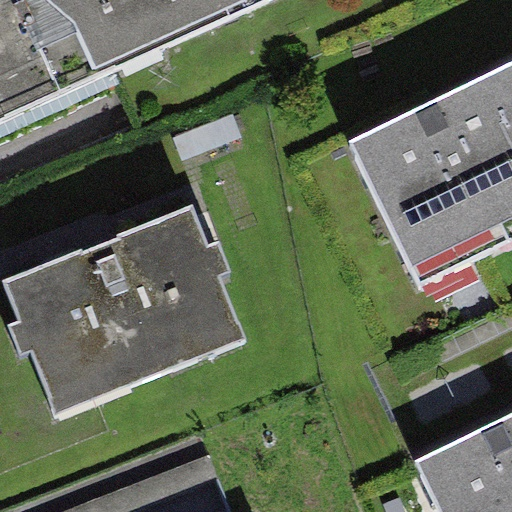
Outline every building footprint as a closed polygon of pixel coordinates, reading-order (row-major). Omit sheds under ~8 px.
[(0,0),(0,134),(115,83),(111,74),(276,0),(0,0)] [(511,76),(361,147),(428,287),(511,246),(511,76)] [(33,359),(44,355),(69,420),(254,347),(229,282),(241,278),(230,251),(218,256),(202,215),(17,288),(33,328),(23,332),(33,359)] [(511,511),(511,429),(433,467),(454,511),(511,511)] [(218,456),(72,511),(140,511),(227,479),(218,456)]
